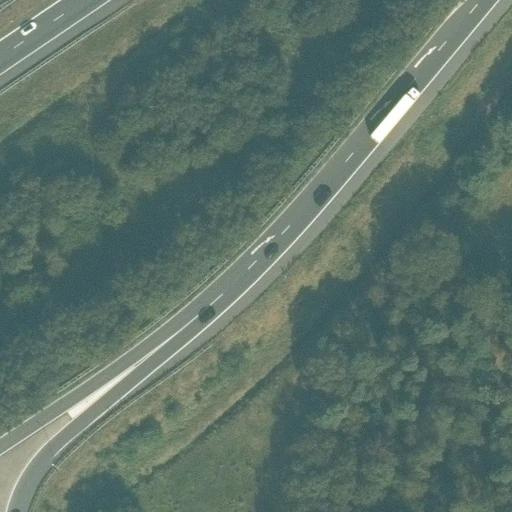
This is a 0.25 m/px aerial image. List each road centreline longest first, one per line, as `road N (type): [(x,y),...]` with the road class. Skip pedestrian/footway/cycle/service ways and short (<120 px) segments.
road 1 (motorway): [(103,386),(256,259),(483,0)]
road 2 (motorway): [(13,511),(30,472),(103,386)]
road 3 (motorway): [(0,450),(103,386)]
